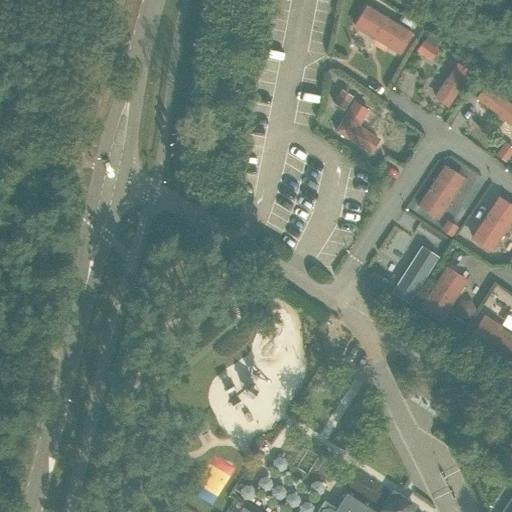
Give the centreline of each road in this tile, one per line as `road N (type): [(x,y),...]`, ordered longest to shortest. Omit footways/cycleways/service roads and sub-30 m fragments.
road 1 (residential): [(127,177),(395,345)]
road 2 (tertiary): [(30,511),(89,276)]
road 3 (track): [(395,345),(511,419)]
